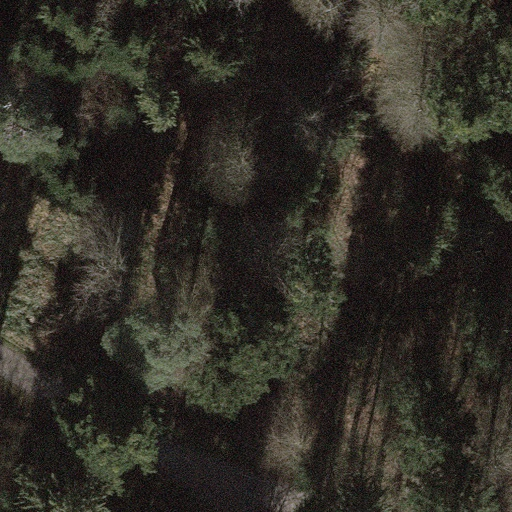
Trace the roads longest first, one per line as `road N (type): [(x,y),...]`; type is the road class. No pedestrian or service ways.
road 1 (track): [(0,362),(192,471)]
road 2 (track): [(192,471),(332,511)]
